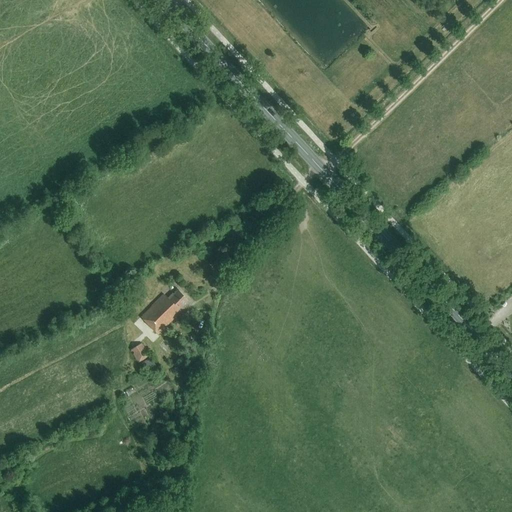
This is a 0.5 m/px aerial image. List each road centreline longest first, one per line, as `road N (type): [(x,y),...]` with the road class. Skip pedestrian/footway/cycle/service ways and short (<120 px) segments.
road 1 (primary): [(511,374),(161,0)]
road 2 (track): [(194,303),(303,181),(335,160),(501,0)]
